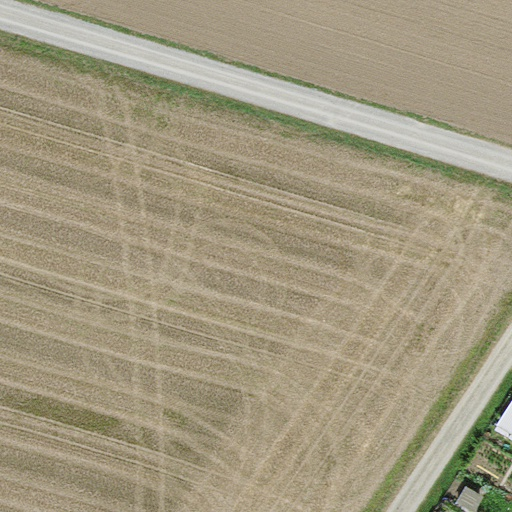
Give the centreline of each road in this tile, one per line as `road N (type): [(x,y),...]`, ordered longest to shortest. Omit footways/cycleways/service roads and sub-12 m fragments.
road 1 (track): [(0,11),(511,162)]
road 2 (track): [(403,511),(511,346)]
